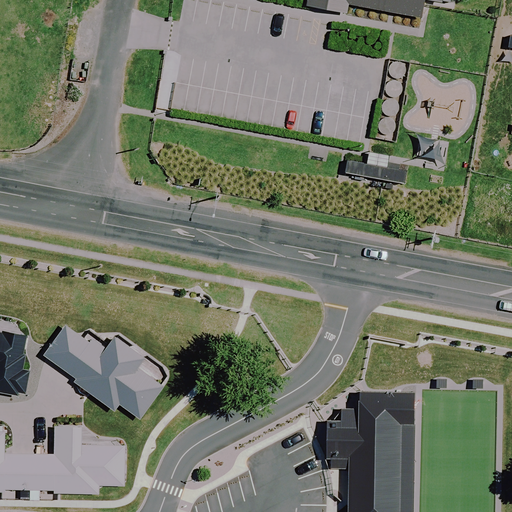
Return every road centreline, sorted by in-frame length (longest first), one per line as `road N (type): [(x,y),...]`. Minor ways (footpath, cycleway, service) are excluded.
road 1 (tertiary): [(511,292),(354,269),(197,229),(0,197)]
road 2 (unknown): [(288,394),(255,511)]
